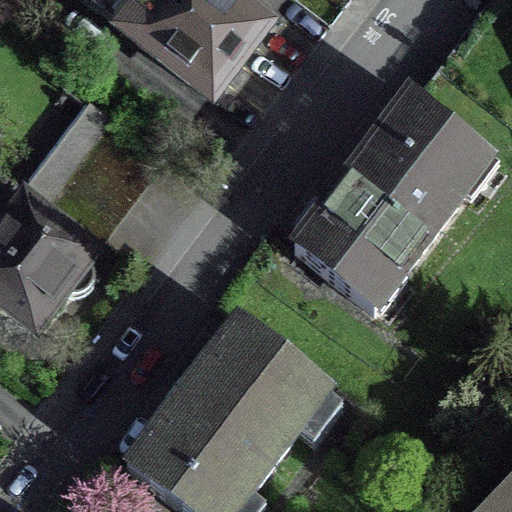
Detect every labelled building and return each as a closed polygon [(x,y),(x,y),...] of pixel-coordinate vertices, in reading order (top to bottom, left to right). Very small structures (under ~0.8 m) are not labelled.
[(70,0),(209,106),(264,34),(256,27),(264,17),(250,7),(242,17),(237,13),(240,9),(228,0),(70,0)] [(511,0),(502,0),(488,9),(411,107),(462,146),(511,75),(511,0)] [(462,146),(411,107),(294,260),(371,319),(488,166),(462,146)] [(48,207),(99,246),(158,168),(107,129),(48,207)] [(0,311),(33,337),(61,300),(68,303),(75,303),(83,300),(88,295),(91,289),(92,283),(91,274),(86,267),(89,262),(1,197),(0,198),(0,311)] [(241,511),(328,398),(238,330),(125,478),(169,511),(241,511)] [(511,511),(511,495),(493,511),(511,511)]
